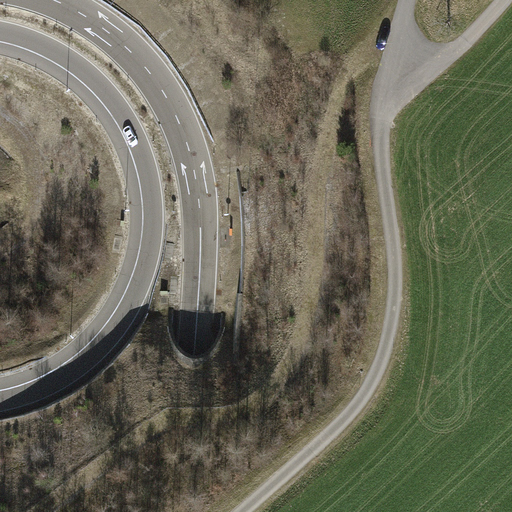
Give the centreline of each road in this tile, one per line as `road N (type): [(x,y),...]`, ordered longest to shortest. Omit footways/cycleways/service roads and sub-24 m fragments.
road 1 (track): [(403,21),(342,92),(321,180),(314,302),(283,379),(251,408),(145,433),(46,511)]
road 2 (motorway): [(189,511),(201,232),(192,161),(157,81),(99,25),(53,0)]
road 3 (motorway): [(0,35),(62,59),(113,105),(141,169),(148,223),(137,282),(108,334),(50,380),(0,397)]
road 4 (track): [(384,106),(395,286),(383,358),(341,423),(243,511)]
road 5 (track): [(504,0),(451,55),(384,106)]
